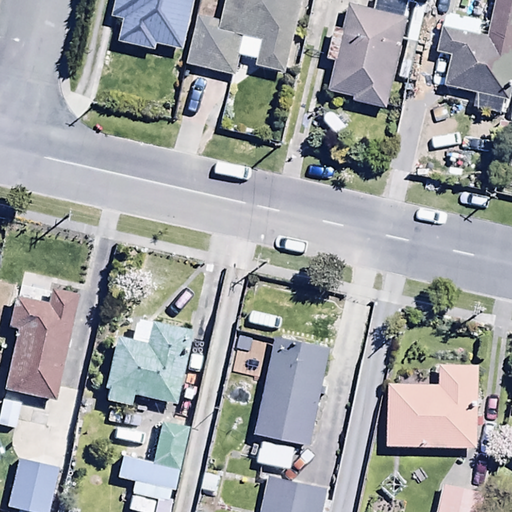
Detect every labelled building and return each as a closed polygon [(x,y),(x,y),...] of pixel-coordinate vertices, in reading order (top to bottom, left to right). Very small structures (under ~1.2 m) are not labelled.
[(120,18),(115,41),(153,50),(155,43),(181,49),(192,0),(112,0),(109,16),(120,18)] [(224,0),(220,21),(195,16),(185,65),(234,75),(240,44),(256,48),(252,66),(285,72),(299,0),(224,0)] [(346,1),(340,30),(329,28),(324,58),(334,60),(328,88),(352,93),(350,100),(381,106),(382,99),(387,100),(404,13),(401,12),(403,0),(372,0),(371,6),(346,1)] [(443,89),(469,94),(466,109),(499,115),(502,100),(507,101),(511,74),(511,0),(492,0),(488,23),(442,14),(435,51),(449,54),(443,89)] [(4,326),(12,328),(0,385),(0,427),(10,430),(18,392),(50,399),(73,293),(47,288),(44,303),(11,296),(4,326)] [(174,402),(183,353),(177,352),(177,348),(183,349),(187,327),(130,317),(126,338),(111,336),(100,399),(129,405),(131,394),(174,402)] [(327,345),(271,334),(251,433),(307,444),(327,345)] [(475,364),(435,363),(434,382),(385,381),(383,444),(473,447),(475,364)] [(93,415),(91,431),(118,435),(121,419),(93,415)] [(148,462),(117,454),(111,477),(172,492),(188,429),(158,421),(148,462)] [(292,447),(259,439),(253,462),(287,470),(292,447)] [(45,511),(54,467),(10,458),(1,506),(29,511),(45,511)] [(222,477),(201,473),(197,497),(218,501),(222,477)] [(323,493),(324,489),(265,476),(257,511),(326,511),(330,495),(323,493)] [(478,511),(483,492),(440,483),(433,511),(478,511)]
